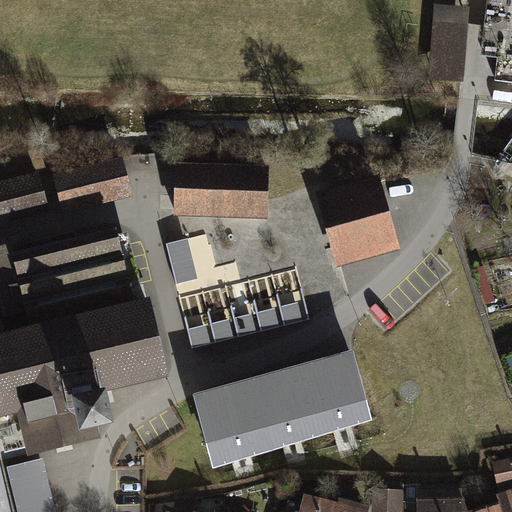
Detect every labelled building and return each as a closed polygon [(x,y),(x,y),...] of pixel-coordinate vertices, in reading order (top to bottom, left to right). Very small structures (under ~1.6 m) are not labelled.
[(469,9),(435,7),(429,81),(463,84),(469,9)] [(123,158),(54,176),(64,213),(133,195),(123,158)] [(272,175),(172,168),(169,210),(269,217),(272,175)] [(39,173),(0,183),(0,223),(48,212),(39,173)] [(380,177),(316,194),(337,267),(400,249),(380,177)] [(24,242),(0,248),(0,417),(17,414),(28,456),(103,437),(101,427),(114,424),(106,391),(169,375),(150,300),(137,304),(118,229),(26,252),(24,242)] [(187,239),(167,245),(177,284),(198,278),(187,239)] [(484,266),(475,269),(486,304),(496,300),(484,266)] [(298,303),(281,308),(286,326),(303,321),(298,303)] [(275,309),(258,314),(263,332),(280,327),(275,309)] [(252,314),(235,319),(240,337),(256,332),(252,314)] [(229,320),(212,325),(217,343),(234,338),(229,320)] [(206,326),(189,331),(193,349),(210,344),(206,326)] [(353,358),(198,399),(214,459),(368,418),(353,358)] [(511,458),(492,463),(498,487),(511,484),(511,458)] [(53,511),(40,459),(8,468),(19,511),(53,511)] [(402,511),(403,491),(374,489),(372,511),(402,511)] [(511,511),(511,490),(497,495),(465,502),(421,502),(420,511),(511,511)] [(327,511),(330,501),(305,494),(302,504),(288,501),(285,511),(327,511)] [(330,501),(327,511),(367,511),(369,505),(340,498),(339,503),(330,501)] [(158,511),(191,511),(193,501),(159,507),(158,511)]
